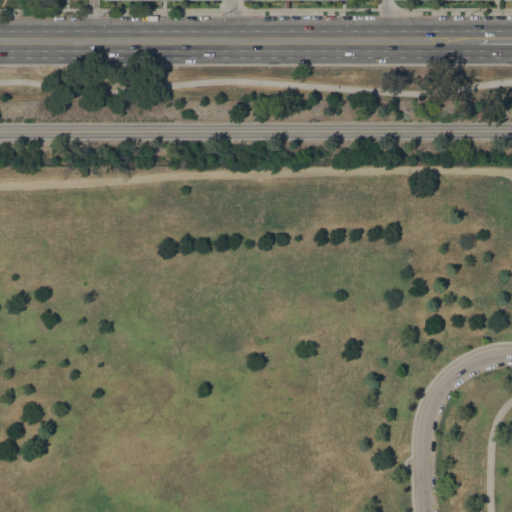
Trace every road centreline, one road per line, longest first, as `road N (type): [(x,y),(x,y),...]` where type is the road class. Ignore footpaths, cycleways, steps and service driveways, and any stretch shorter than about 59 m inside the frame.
road 1 (primary): [(477,40),(0,40)]
road 2 (residential): [(422,511),(421,439),(433,397),(463,363),(511,352)]
